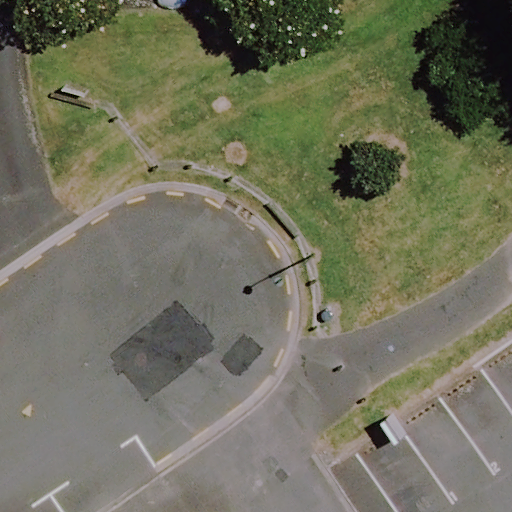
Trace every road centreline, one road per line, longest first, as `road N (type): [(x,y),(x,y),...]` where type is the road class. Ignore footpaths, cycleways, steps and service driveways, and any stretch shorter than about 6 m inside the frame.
road 1 (unknown): [(66,0),(52,398)]
road 2 (residential): [(0,433),(172,319)]
road 3 (unknown): [(286,218),(172,319)]
